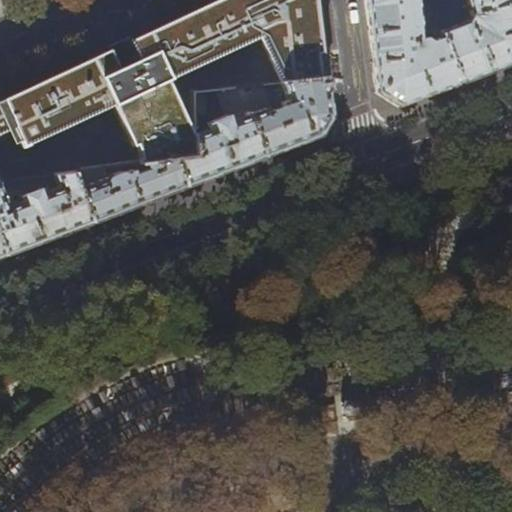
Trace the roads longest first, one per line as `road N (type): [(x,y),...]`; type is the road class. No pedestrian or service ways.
road 1 (primary): [(364,162),(0,301)]
road 2 (residential): [(364,162),(339,0)]
road 3 (primary): [(511,106),(364,162)]
